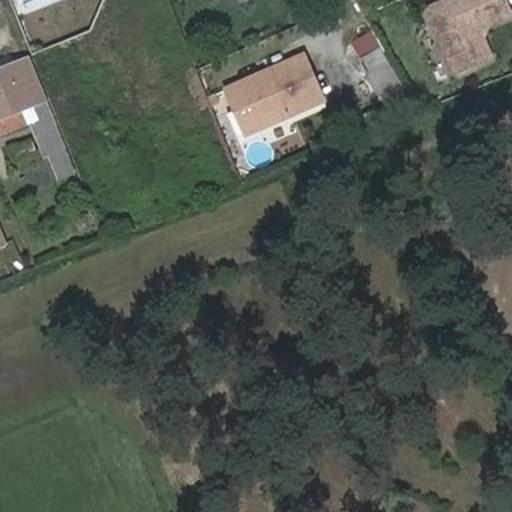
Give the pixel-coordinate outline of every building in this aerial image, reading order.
[(505,0),(446,0),(427,8),(456,74),(492,58),(481,34),(484,27),(511,15),(505,0)] [(346,32),(358,51),(367,45),(375,39),(364,21),(346,32)] [(355,53),(369,75),(381,67),(367,45),(358,51),(355,53)] [(434,59),(441,78),(452,73),(445,54),(434,59)] [(228,92),(248,135),(323,101),(304,58),(228,92)] [(50,156),(66,149),(29,60),(0,72),(0,137),(25,127),(20,114),(35,108),(40,121),(36,123),(50,156)] [(381,67),(369,75),(381,94),(398,83),(386,64),(381,67)] [(20,114),(25,127),(36,123),(40,121),(35,108),(20,114)] [(78,180),(66,149),(50,156),(61,182),(69,180),(70,183),(78,180)]
